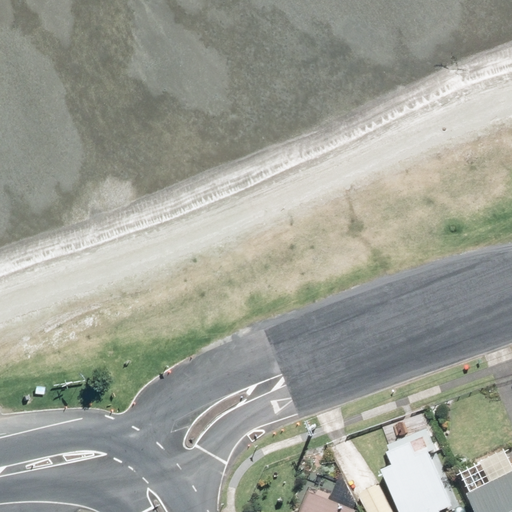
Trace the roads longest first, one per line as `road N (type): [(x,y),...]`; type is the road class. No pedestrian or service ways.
road 1 (tertiary): [(146,479),(224,405),(511,284)]
road 2 (secondary): [(0,472),(93,456),(146,479)]
